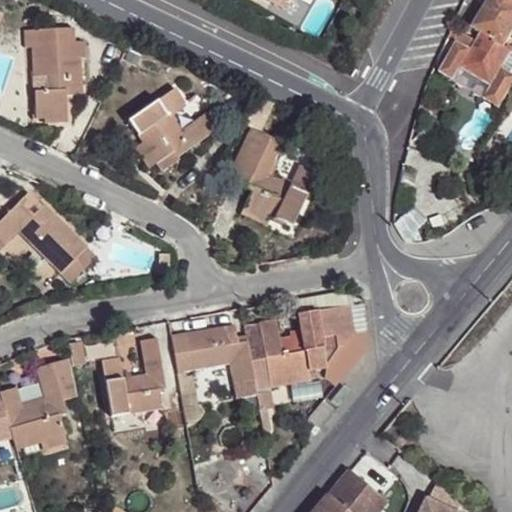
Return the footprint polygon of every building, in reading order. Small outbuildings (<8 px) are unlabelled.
[(269,0),(269,3),(287,13),(294,0),(269,0)] [(511,0),(465,0),(457,18),(482,34),(501,47),(511,30),(511,0)] [(476,43),(453,29),(448,39),(457,44),(437,75),(450,84),(461,67),(489,85),(481,97),(497,107),(511,84),(511,82),(507,80),(511,71),(511,53),(501,47),(482,34),(476,43)] [(45,92),(47,119),(48,124),(71,123),(70,97),(84,95),(82,59),(76,59),(75,30),(26,32),(28,47),(33,47),(35,78),(37,77),(53,78),(53,92),(45,92)] [(37,77),(38,92),(45,92),(53,92),(53,78),(37,77)] [(142,146),(156,165),(161,172),(177,162),(176,160),(216,129),(206,116),(179,137),(166,118),(184,105),(173,89),(126,123),(142,146)] [(38,119),(47,119),(45,92),(38,92),(38,119)] [(240,184),(229,209),(252,222),(256,211),(280,224),(305,169),(289,162),(279,182),(258,172),(267,152),(273,140),(242,127),(220,174),(240,184)] [(150,170),(156,165),(142,146),(137,151),(150,170)] [(267,152),(258,172),(279,182),(289,162),(267,152)] [(29,197),(0,226),(0,253),(1,254),(23,234),(74,285),(99,260),(46,207),(42,210),(29,197)] [(346,310),(343,294),(293,302),(298,340),(277,343),(274,328),(245,332),(248,344),(254,383),(301,376),(324,372),(338,384),(367,346),(363,307),(346,310)] [(170,340),(176,377),(230,368),(234,387),(254,384),(254,383),(248,344),(238,345),(236,329),(170,340)] [(96,366),(115,363),(111,344),(77,349),(80,366),(96,366)] [(135,418),(158,414),(156,395),(163,394),(156,344),(138,346),(143,380),(119,385),(115,363),(96,366),(105,423),(135,418)] [(65,362),(36,371),(43,397),(20,404),(15,388),(0,392),(0,398),(1,400),(0,400),(0,443),(13,441),(15,450),(40,442),(64,435),(58,414),(64,412),(61,400),(75,395),(65,362)] [(301,376),(254,383),(254,384),(259,409),(272,406),(269,389),(302,384),(301,376)] [(320,385),(291,389),(293,403),(322,399),(320,385)] [(160,423),(158,414),(135,418),(137,428),(160,423)] [(64,435),(40,442),(42,449),(66,442),(64,435)] [(225,501),(237,511),(252,511),(272,488),(266,452),(225,501)] [(351,473),(330,496),(349,511),(383,511),(389,505),(368,487),(351,473)] [(349,511),(330,496),(317,511),(349,511)] [(461,511),(429,498),(423,511),(461,511)]
